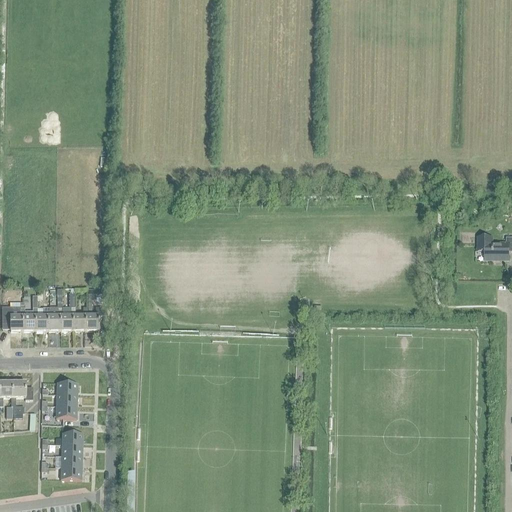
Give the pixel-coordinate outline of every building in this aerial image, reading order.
[(100,159),(100,168),(109,169),(109,160),(100,159)] [(478,253),(485,253),(485,262),(509,262),(509,253),(511,253),(511,239),(506,239),(506,245),(492,245),(492,239),(478,239),(478,253)] [(10,309),(2,310),(2,328),(10,328),(10,334),(23,334),(22,318),(24,318),(24,313),(24,310),(20,310),(20,312),(10,312),(10,309)] [(62,318),(62,310),(62,309),(57,310),(58,318),(50,318),(48,318),(48,333),(61,333),(60,318),(62,318)] [(70,309),(70,310),(62,310),(62,318),(60,318),(61,333),(73,333),(73,318),(75,318),(75,309),(70,309)] [(87,317),(87,309),(83,309),(83,317),(75,318),(73,318),(73,333),(86,333),(86,317),(87,317)] [(98,318),(100,318),(100,309),(95,309),(95,317),(87,317),(86,317),(86,333),(99,333),(98,318)] [(32,310),(32,313),(24,313),(24,318),(22,318),(23,334),(35,334),(35,318),(37,318),(37,310),(32,310)] [(50,318),(49,310),(42,310),(42,318),(37,318),(35,318),(35,334),(48,333),(48,318),(50,318)] [(0,408),(3,408),(3,400),(11,400),(12,400),(12,384),(0,384),(0,408)] [(22,416),(24,416),(24,409),(15,409),(15,400),(25,400),(25,402),(32,402),(32,389),(25,389),(25,384),(12,384),(12,400),(11,400),(11,408),(13,408),(13,416),(22,416)] [(56,397),(77,398),(78,386),(57,385),(56,397)] [(77,398),(56,397),(56,409),(77,409),(77,398)] [(76,421),(77,409),(56,409),(55,420),(76,421)] [(62,435),(62,447),(82,448),(83,436),(62,435)] [(82,448),(62,447),(61,459),(82,459),(82,448)] [(82,459),(61,459),(61,470),(82,471),(82,459)] [(60,482),(81,483),(82,471),(61,470),(60,482)]
